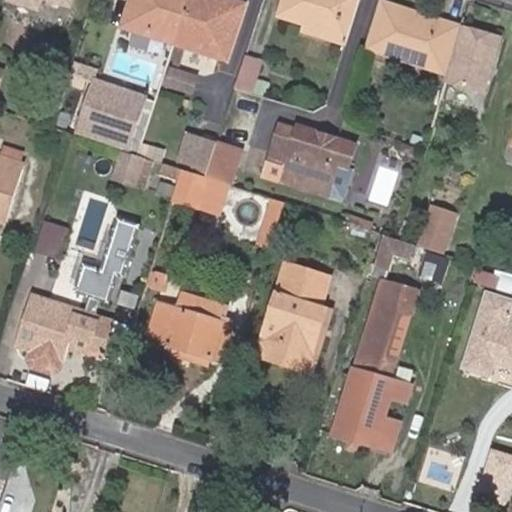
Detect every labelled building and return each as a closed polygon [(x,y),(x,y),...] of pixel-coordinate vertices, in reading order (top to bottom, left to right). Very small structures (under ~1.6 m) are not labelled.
[(23,0),(23,4),(51,12),(55,1),(83,10),(86,0),(23,0)] [(173,42),(186,0),(131,0),(123,26),(173,42)] [(239,7),(215,0),(186,0),(173,42),(222,57),(239,7)] [(303,22),(349,37),(361,0),(284,0),(280,15),(303,22)] [(420,12),(382,0),(381,0),(379,10),(417,22),(420,12)] [(379,10),(367,49),(434,71),(449,75),(464,26),(450,22),(420,12),(417,22),(379,10)] [(300,32),(346,48),(349,37),(303,22),(300,32)] [(449,75),(447,80),(485,92),(502,38),(464,26),(449,75)] [(258,64),(243,59),(233,89),(249,93),(258,64)] [(195,76),(171,68),(165,84),(191,93),(195,76)] [(95,84),(79,131),(128,147),(143,100),(95,84)] [(354,144),(279,120),(267,159),(283,164),(278,181),(325,196),(335,164),(347,168),(354,144)] [(190,166),(207,172),(207,170),(216,142),(200,136),(190,166)] [(207,172),(205,178),(209,179),(228,185),(239,150),(216,142),(207,170),(207,172)] [(134,186),(142,157),(137,156),(123,152),(114,180),(134,186)] [(0,222),(4,224),(22,167),(0,159),(0,222)] [(179,170),(160,163),(156,174),(176,180),(179,170)] [(181,170),(173,198),(200,207),(209,179),(205,178),(181,170)] [(228,185),(209,179),(200,207),(217,214),(218,212),(228,185)] [(270,248),(284,203),(271,199),(256,244),(270,248)] [(418,211),(409,237),(445,249),(453,223),(418,211)] [(80,261),(73,291),(134,305),(138,292),(125,289),(141,222),(114,216),(102,267),(80,261)] [(384,234),(375,262),(389,267),(394,252),(408,257),(413,244),(384,234)] [(428,251),(421,272),(442,280),(449,258),(428,251)] [(287,264),(282,279),(324,293),(329,278),(287,264)] [(471,280),(511,293),(511,274),(476,264),(471,280)] [(166,274),(150,270),(145,283),(162,288),(166,274)] [(282,279),(265,334),(272,337),(265,358),(296,369),(303,348),(313,350),(325,311),(320,309),(324,293),(282,279)] [(353,371),(333,436),(374,449),(375,447),(390,452),(398,425),(383,419),(389,400),(404,405),(410,389),(377,378),(406,288),(382,280),(353,371)] [(226,308),(181,294),(176,308),(158,303),(147,338),(166,344),(207,356),(223,361),(234,322),(223,317),(226,308)] [(510,302),(486,294),(463,367),(487,374),(491,359),(511,365),(511,329),(502,326),(510,302)] [(78,309),(34,295),(21,337),(18,348),(31,352),(28,360),(32,367),(53,374),(60,371),(63,363),(67,350),(69,342),(79,338),(92,341),(87,356),(102,361),(114,321),(100,317),(99,316),(98,321),(78,314),(80,310),(78,309)] [(80,301),(78,309),(80,310),(78,314),(98,321),(99,316),(100,317),(103,309),(80,301)] [(332,313),(325,311),(313,350),(303,348),(296,369),(313,374),(332,313)] [(272,337),(265,334),(258,355),(265,358),(272,337)] [(67,350),(87,356),(92,341),(79,338),(69,342),(67,350)] [(207,356),(166,344),(164,352),(205,364),(207,356)] [(296,369),(265,358),(262,365),(294,376),(296,369)] [(511,367),(491,363),(488,374),(511,378),(511,367)] [(511,501),(511,454),(492,450),(484,497),(511,501)] [(216,486),(204,482),(196,505),(208,509),(216,486)]
